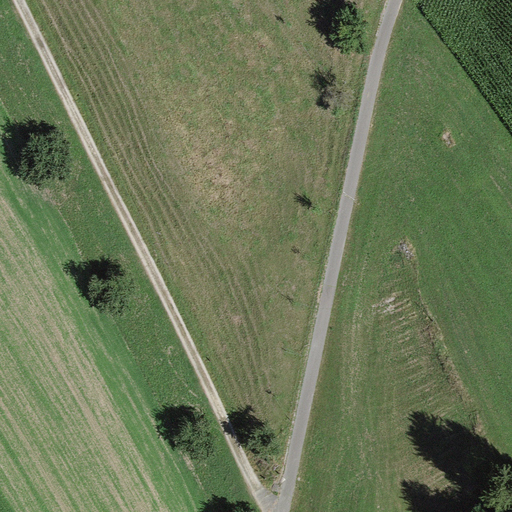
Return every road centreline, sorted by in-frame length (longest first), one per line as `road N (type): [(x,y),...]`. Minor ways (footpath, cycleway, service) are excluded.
road 1 (track): [(269,511),(20,0)]
road 2 (track): [(398,0),(282,511)]
